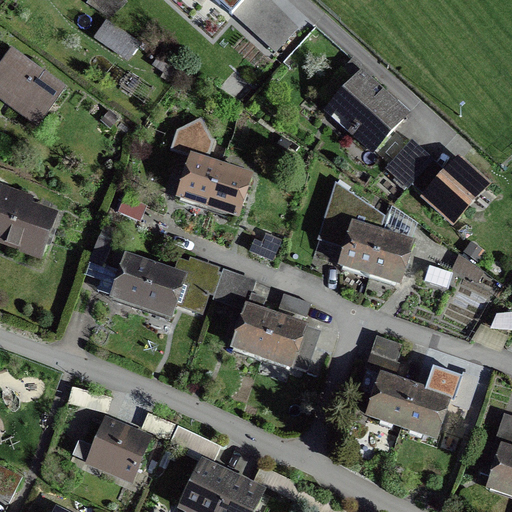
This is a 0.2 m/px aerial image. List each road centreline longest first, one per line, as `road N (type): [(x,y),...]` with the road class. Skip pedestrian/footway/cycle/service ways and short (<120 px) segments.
road 1 (residential): [(0,344),(134,390),(306,469)]
road 2 (residential): [(457,149),(295,0)]
road 3 (residential): [(357,312),(159,226)]
road 4 (residential): [(306,469),(357,312)]
road 5 (residential): [(357,312),(511,370)]
